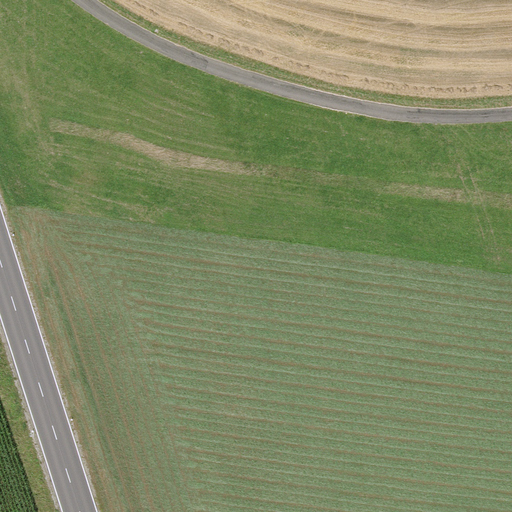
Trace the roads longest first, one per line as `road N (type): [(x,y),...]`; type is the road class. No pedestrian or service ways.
road 1 (track): [(78,0),(168,50),(385,121),(511,116)]
road 2 (tertiary): [(77,511),(0,267)]
